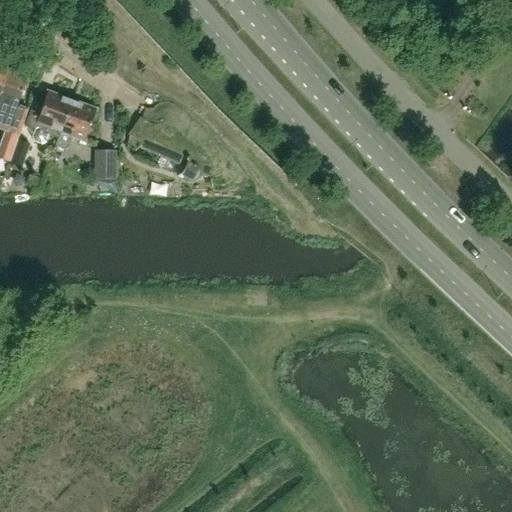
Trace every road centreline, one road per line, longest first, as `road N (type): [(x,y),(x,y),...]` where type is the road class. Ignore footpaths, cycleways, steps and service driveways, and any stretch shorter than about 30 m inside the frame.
road 1 (primary): [(186,0),(384,213),(511,335)]
road 2 (primary): [(511,277),(407,178),(251,0)]
road 3 (unclassified): [(511,204),(314,0)]
road 4 (residential): [(130,102),(0,26)]
